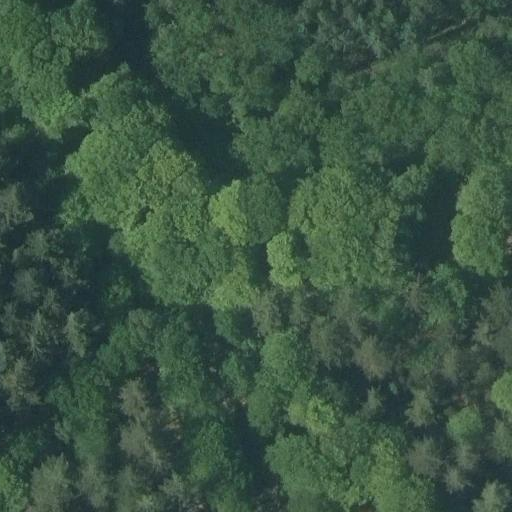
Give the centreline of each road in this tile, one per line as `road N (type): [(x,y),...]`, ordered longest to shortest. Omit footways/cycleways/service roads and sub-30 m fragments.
road 1 (track): [(0,67),(158,303)]
road 2 (track): [(417,511),(238,304)]
road 3 (track): [(238,304),(511,289)]
road 4 (track): [(158,303),(9,511)]
road 5 (track): [(263,511),(201,339),(158,303)]
